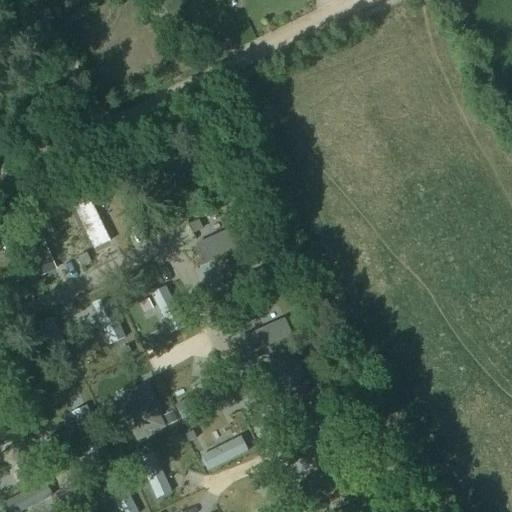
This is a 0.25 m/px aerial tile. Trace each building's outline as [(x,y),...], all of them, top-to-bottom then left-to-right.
[(198,148),(159,161),(169,191),(196,181),(194,174),(206,169),(198,148)] [(86,198),(71,206),(76,217),(82,228),(88,239),(93,251),(108,243),(103,232),(97,220),(91,209),(86,198)] [(117,242),(135,235),(124,201),(105,207),(117,242)] [(201,223),(208,237),(237,224),(231,210),(201,223)] [(226,251),(238,246),(250,241),(242,225),(231,230),(219,235),(208,241),(196,246),(203,262),(215,257),(226,251)] [(34,226),(19,232),(24,244),(29,255),(34,266),(39,277),(55,270),(50,259),(44,248),(39,237),(34,226)] [(75,239),(56,240),(57,259),(77,258),(75,239)] [(258,291),(270,286),(262,270),(251,275),(239,281),(228,286),(216,291),(223,307),(235,302),(247,297),(258,291)] [(165,289),(151,296),(157,309),(164,322),(170,335),(185,328),(179,315),(172,302),(166,289),(165,289)] [(107,300),(91,307),(98,320),(104,333),(110,346),(125,339),(119,326),(113,313),(107,300)] [(71,359),(65,345),(58,332),(52,319),(37,326),(43,340),(49,353),(55,366),(71,359)] [(249,336),(237,341),(245,357),(256,352),(268,347),(280,341),(291,336),(284,320),(272,325),(261,331),(249,336)] [(280,361),(267,367),(272,377),(277,387),(283,397),(295,391),(308,385),(303,375),(298,365),(292,354),(280,361)] [(188,400),(175,406),(182,421),(195,414),(209,408),(222,401),(215,386),(213,388),(202,393),(188,400)] [(86,409),(72,416),(78,428),(84,441),(90,454),(105,447),(98,434),(92,421),(86,409)] [(293,436),(287,439),(294,455),(306,449),(317,444),(329,439),(340,433),(333,417),(321,423),(310,428),(298,433),(293,436)] [(0,448),(12,442),(22,436),(25,435),(17,421),(4,428),(0,429),(0,448)] [(234,459),(247,452),(240,438),(238,439),(227,445),(214,451),(200,458),(208,472),(221,466),(234,459)] [(152,453),(137,460),(143,473),(149,485),(156,499),(170,492),(164,479),(158,466),(152,453)] [(317,475),(306,481),(313,497),(325,492),(336,486),(348,481),(359,476),(359,475),(352,459),(340,465),(329,470),(317,475)] [(118,477),(104,484),(111,497),(117,510),(118,511),(137,511),(132,502),(126,489),(120,477),(118,477)] [(17,497),(4,504),(8,511),(23,511),(25,511),(38,504),(50,497),(43,483),(30,490),(17,497)] [(341,511),(374,511),(370,500),(358,505),(347,510),(341,511)]
